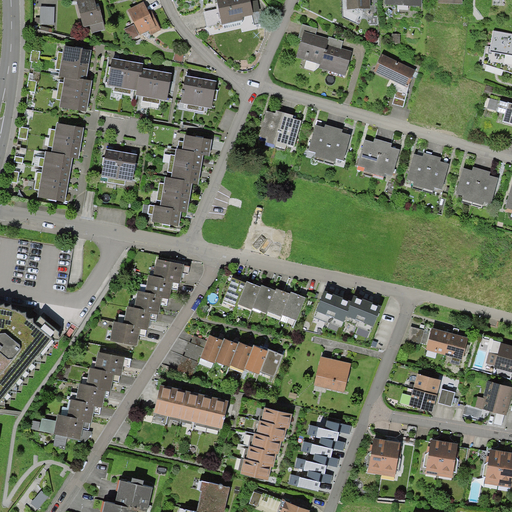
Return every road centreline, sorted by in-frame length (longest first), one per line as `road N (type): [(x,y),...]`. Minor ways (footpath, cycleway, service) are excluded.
road 1 (residential): [(57,511),(221,255)]
road 2 (residential): [(511,159),(255,90)]
road 3 (residential): [(412,293),(221,255)]
road 4 (residential): [(190,249),(0,212)]
road 5 (residential): [(255,90),(190,249)]
road 6 (residential): [(368,409),(511,434)]
road 7 (secondary): [(0,130),(10,0)]
road 8 (residential): [(255,90),(207,55),(166,0)]
road 9 (residential): [(368,409),(412,293)]
